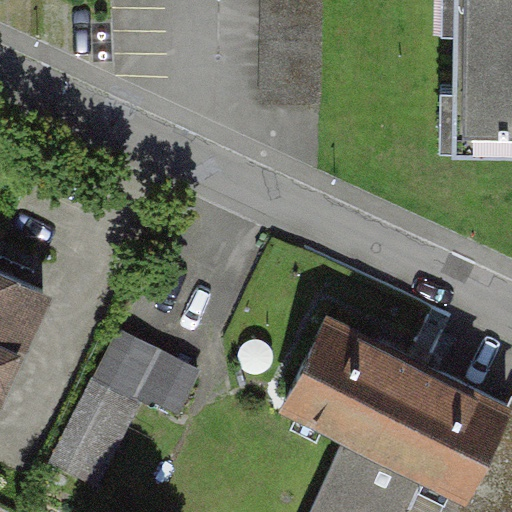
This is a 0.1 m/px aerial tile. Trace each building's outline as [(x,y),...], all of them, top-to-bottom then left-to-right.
[(264,0),(267,101),(337,100),(335,0),(264,0)] [(511,163),(511,0),(457,0),(454,162),(511,163)] [(0,398),(50,291),(0,268),(0,398)] [(289,397),(353,428),(465,483),(506,399),(380,338),(330,313),(289,397)] [(56,460),(94,479),(138,391),(179,411),(200,368),(121,329),(56,460)] [(511,511),(511,402),(506,399),(465,483),(353,428),(313,511),(511,511)]
